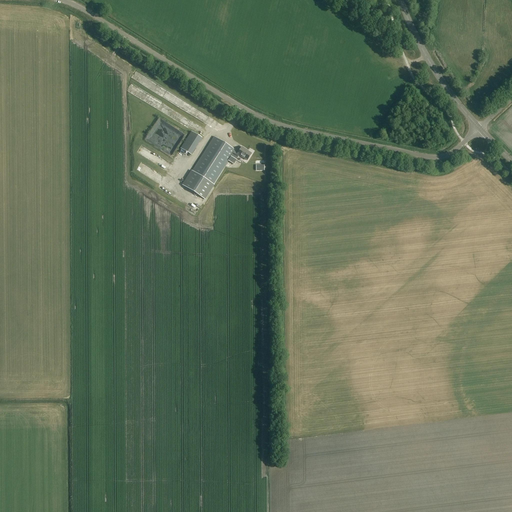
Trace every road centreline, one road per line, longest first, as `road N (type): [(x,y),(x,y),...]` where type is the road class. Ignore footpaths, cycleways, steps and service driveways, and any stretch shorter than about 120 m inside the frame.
road 1 (unclassified): [(63,0),(273,122),(437,157),(479,129)]
road 2 (tertiary): [(479,129),(418,43),(401,0)]
